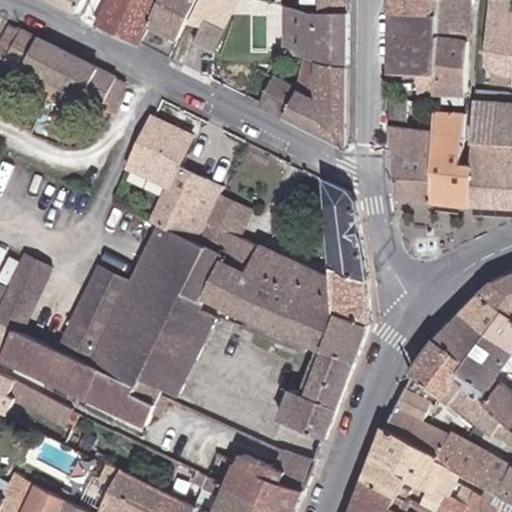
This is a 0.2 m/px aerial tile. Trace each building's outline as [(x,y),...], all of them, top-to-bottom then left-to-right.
[(50,0),(79,15),(86,0),(50,0)] [(109,0),(97,24),(141,46),(150,28),(178,42),(198,0),(109,0)] [(302,0),(300,11),(308,13),(348,15),(347,0),(317,0),(318,4),(302,0)] [(391,0),(391,14),(439,20),(441,0),(391,0)] [(434,77),(433,96),(465,96),(466,43),(457,42),(460,0),(441,0),(439,20),(436,54),(434,77)] [(511,0),(488,0),(484,66),(490,75),(509,79),(511,47),(511,0)] [(323,70),(347,70),(348,15),(308,13),(286,8),(284,55),(323,70)] [(439,20),(391,14),(390,51),(436,54),(439,20)] [(123,81),(7,24),(0,40),(0,59),(27,72),(89,102),(108,111),(123,81)] [(413,76),(434,77),(436,54),(390,51),(389,75),(413,76)] [(298,92),(286,118),(323,136),(323,70),(304,63),(296,91),(298,92)] [(323,70),(323,136),(343,147),(346,146),(347,145),(347,70),(323,70)] [(82,117),(89,102),(27,72),(20,87),(82,117)] [(413,95),(433,96),(434,77),(413,76),(413,95)] [(275,81),(264,107),(286,118),(298,92),(296,91),(275,81)] [(478,94),(479,107),(498,107),(498,100),(500,100),(501,95),(478,94)] [(476,97),(449,97),(449,105),(450,111),(477,111),(476,97)] [(479,107),(474,165),(471,206),(493,207),(501,106),(507,106),(507,100),(500,100),(498,100),(498,107),(479,107)] [(431,201),(433,131),(404,129),(405,102),(389,102),(389,123),(395,159),(397,196),(431,201)] [(501,106),(493,207),(511,207),(511,106),(507,106),(501,106)] [(474,165),(468,165),(463,164),(464,117),(433,115),(433,131),(431,201),(471,206),(474,165)] [(196,243),(205,223),(209,215),(218,196),(222,189),(179,168),(190,143),(167,132),(170,126),(151,117),(126,169),(167,189),(152,221),(160,225),(196,243)] [(167,132),(190,143),(193,137),(170,126),(167,132)] [(333,274),(365,281),(363,263),(353,200),(345,191),(326,181),(332,246),(333,274)] [(218,196),(209,215),(240,231),(250,211),(218,196)] [(311,296),(337,308),(334,282),(205,223),(196,243),(226,257),(273,278),(311,296)] [(184,291),(205,301),(206,299),(226,257),(196,243),(160,225),(143,262),(188,284),(184,291)] [(0,302),(0,325),(9,331),(20,335),(21,333),(51,268),(23,254),(0,302)] [(254,321),(273,278),(226,257),(206,299),(254,321)] [(167,329),(203,345),(216,318),(200,311),(205,301),(184,291),(188,284),(143,262),(132,283),(130,287),(174,314),(167,329)] [(141,388),(142,385),(144,380),(179,395),(203,345),(167,329),(174,314),(130,287),(132,283),(98,267),(62,341),(94,356),(90,365),(141,388)] [(337,308),(367,322),(367,306),(365,281),(333,274),(334,282),(337,308)] [(288,349),(311,296),(273,278),(254,321),(258,323),(253,333),(288,349)] [(511,278),(498,285),(484,297),(511,317),(511,278)] [(321,350),(353,365),(367,324),(367,322),(337,308),(311,296),(288,349),(304,356),(307,354),(312,357),(316,348),(321,350)] [(511,317),(484,297),(473,309),(462,318),(511,351),(511,317)] [(511,364),(511,351),(462,318),(439,341),(468,362),(457,377),(511,424),(511,390),(500,381),(511,364)] [(0,352),(9,331),(0,325),(0,352)] [(9,331),(0,352),(0,362),(142,430),(146,422),(155,402),(138,394),(141,388),(90,365),(21,333),(20,335),(9,331)] [(511,424),(457,377),(468,362),(439,341),(416,369),(386,426),(441,454),(440,458),(488,485),(511,499),(511,424)] [(282,419),(327,437),(353,365),(321,350),(317,360),(302,395),(294,391),(282,419)] [(0,413),(8,418),(15,405),(62,427),(70,412),(0,377),(0,413)] [(165,407),(168,400),(169,398),(142,385),(141,388),(138,394),(155,402),(165,407)] [(155,402),(146,422),(155,426),(165,407),(155,402)] [(441,454),(386,426),(365,481),(404,500),(409,489),(403,486),(407,480),(436,496),(439,493),(447,497),(448,496),(457,478),(471,486),(484,493),(488,485),(440,458),(441,454)] [(231,487),(291,511),(297,511),(317,462),(285,449),(277,467),(245,454),(231,487)] [(90,510),(93,511),(197,511),(200,507),(198,506),(106,464),(95,485),(100,488),(90,510)] [(14,477),(4,500),(0,510),(0,511),(28,511),(39,490),(14,477)] [(218,511),(291,511),(231,487),(210,478),(204,492),(223,501),(218,511)] [(404,500),(365,481),(353,511),(406,511),(399,508),(404,500)] [(42,483),(39,490),(48,494),(51,487),(42,483)] [(511,499),(488,485),(484,493),(511,508),(511,499)] [(511,511),(511,508),(484,493),(471,486),(462,504),(448,496),(447,497),(438,511),(496,511),(498,510),(502,511),(511,511)] [(48,494),(39,490),(28,511),(66,511),(69,505),(48,494)] [(204,492),(198,506),(200,507),(210,511),(218,511),(223,501),(204,492)]
